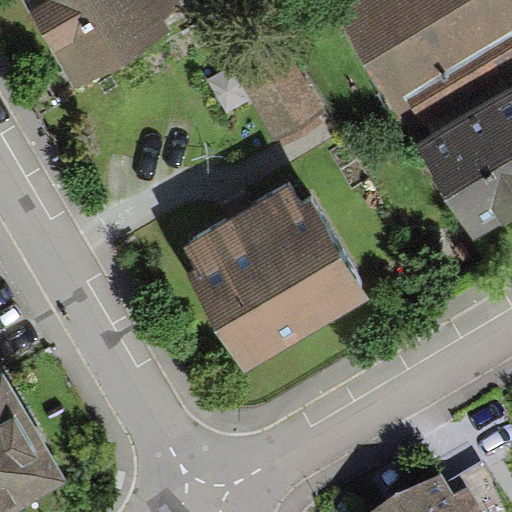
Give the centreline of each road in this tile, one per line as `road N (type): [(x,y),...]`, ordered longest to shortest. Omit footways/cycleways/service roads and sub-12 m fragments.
road 1 (residential): [(0,167),(195,507)]
road 2 (residential): [(511,323),(195,507)]
